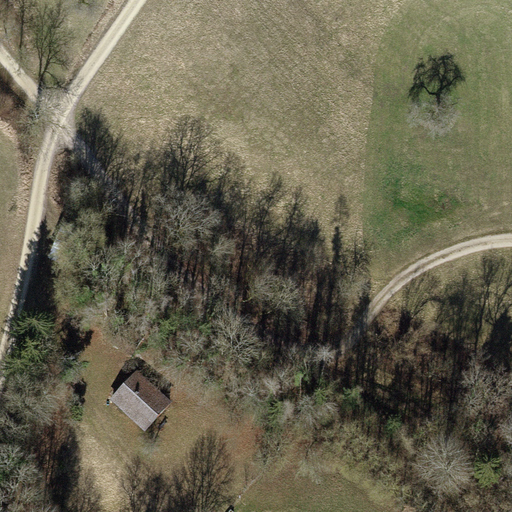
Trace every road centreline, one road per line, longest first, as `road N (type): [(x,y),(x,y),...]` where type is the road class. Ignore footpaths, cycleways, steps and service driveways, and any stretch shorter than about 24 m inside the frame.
road 1 (track): [(0,377),(55,116),(146,243),(232,318),(274,338),(305,343),(334,336),(436,258),(511,240)]
road 2 (track): [(0,53),(55,116),(138,0)]
